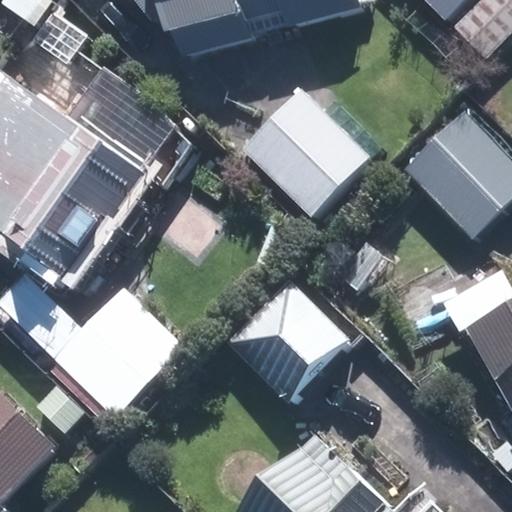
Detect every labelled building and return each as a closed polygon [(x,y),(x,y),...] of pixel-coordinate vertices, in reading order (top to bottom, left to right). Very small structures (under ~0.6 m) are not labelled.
[(156,0),(158,14),(186,66),(362,21),(356,0),(156,0)] [(429,0),(446,16),(462,0),(429,0)] [(6,89),(0,96),(0,243),(68,294),(145,192),(6,89)] [(300,105),(246,156),(310,223),(364,172),(300,105)] [(511,170),(469,125),(410,181),(473,247),(511,210),(511,170)] [(404,258),(379,236),(335,287),(360,309),(404,258)] [(352,346),(294,291),(232,357),(290,412),(352,346)] [(128,303),(62,370),(116,422),(182,356),(128,303)] [(511,318),(470,343),(511,414),(511,318)] [(0,511),(7,511),(56,463),(0,406),(0,511)] [(380,511),(320,452),(259,511),(380,511)]
